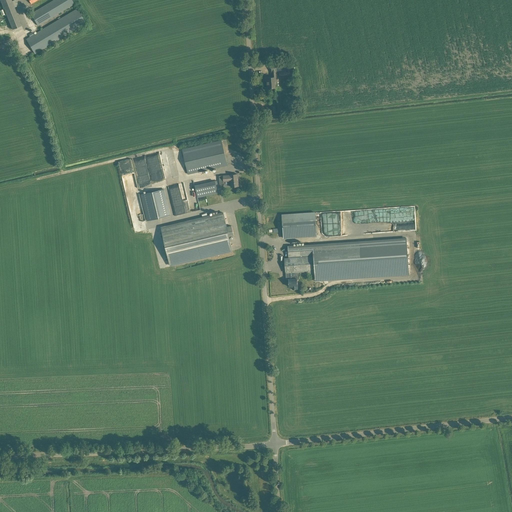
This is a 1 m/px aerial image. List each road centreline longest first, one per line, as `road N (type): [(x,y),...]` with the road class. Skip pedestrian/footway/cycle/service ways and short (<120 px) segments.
road 1 (unclassified): [(274,443),(245,0)]
road 2 (unclassified): [(0,454),(274,443)]
road 3 (unclassified): [(274,443),(511,417)]
